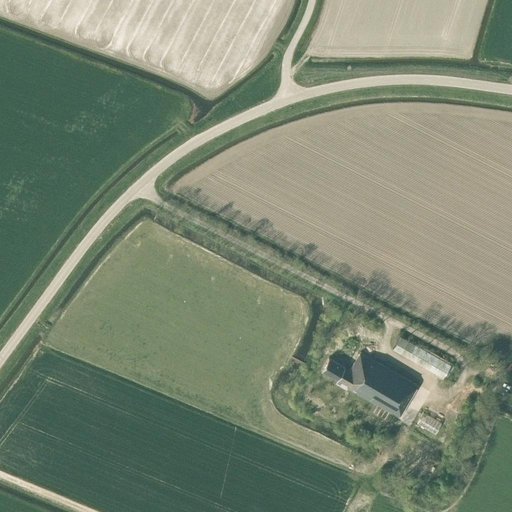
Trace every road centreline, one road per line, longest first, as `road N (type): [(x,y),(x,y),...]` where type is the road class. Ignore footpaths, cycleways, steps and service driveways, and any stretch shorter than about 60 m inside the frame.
road 1 (tertiary): [(0,359),(101,222),(156,169),(192,143),(290,99)]
road 2 (tertiary): [(290,99),(403,79),(511,90)]
